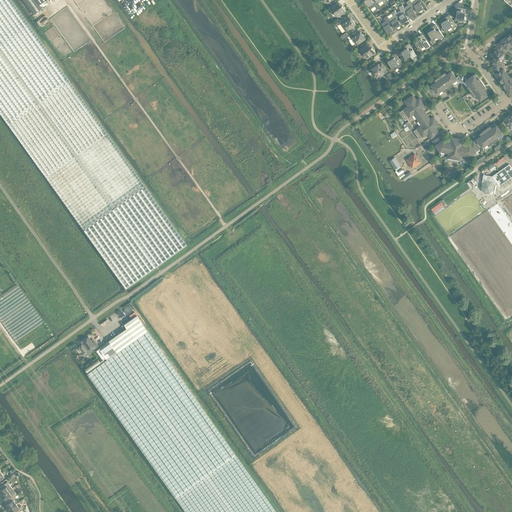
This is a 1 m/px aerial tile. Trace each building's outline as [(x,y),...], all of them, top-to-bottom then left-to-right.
[(83,229),(144,185),(86,104),(69,80),(12,0),(0,0),(0,113),(31,156),(77,221),(83,229)] [(39,4),(44,0),(22,0),(33,15),(42,8),(39,4)] [(378,3),(376,0),(364,0),(371,9),(375,6),(377,9),(381,6),(378,3)] [(412,2),(410,0),(408,0),(406,2),(408,5),(404,7),(410,16),(411,16),(412,17),(415,15),(414,14),(418,11),(412,2)] [(412,2),(418,11),(419,10),(420,11),(422,9),(422,8),(426,5),(421,0),(414,0),(412,2)] [(338,16),(346,10),(342,5),(341,6),(338,1),(331,6),(329,8),(330,10),(331,11),(333,11),(334,11),(335,12),(334,13),(334,14),(335,16),(336,16),(337,15),(338,16)] [(397,13),(403,22),(404,21),(405,22),(407,20),(407,19),(410,16),(404,7),(402,4),(399,7),(401,10),(397,13)] [(465,13),(468,14),(469,8),(461,7),(455,6),(454,12),(457,12),(456,18),(462,19),(462,20),(463,21),(464,21),(465,21),(465,20),(465,19),(465,18),(464,18),(465,13)] [(397,13),(395,10),(391,12),(393,15),(389,18),(395,27),(396,26),(397,27),(400,25),(399,24),(403,22),(397,13)] [(451,26),(453,29),(457,26),(449,14),(444,18),(446,20),(441,23),(445,29),(444,30),(445,31),(446,32),(447,31),(448,30),(447,29),(451,26)] [(355,24),(351,17),(350,18),(348,15),(339,22),(343,27),(345,30),(346,30),(347,30),(355,24)] [(391,30),(395,27),(389,18),(387,15),(383,18),(386,21),(381,24),(388,32),(389,32),(389,33),(392,31),(391,30)] [(437,36),(439,38),(444,35),(435,24),(431,27),(433,29),(428,33),(432,38),(431,38),(431,39),(431,40),(431,41),(432,41),(433,41),(434,41),(434,40),(434,39),(437,36)] [(357,43),(365,38),(361,31),(360,32),(358,29),(349,35),(351,38),(353,37),(355,40),(354,40),(354,41),(355,43),(356,43),(357,43)] [(424,45),(426,48),(430,45),(422,33),(417,37),(419,39),(414,42),(418,48),(417,49),(418,50),(419,51),(420,51),(420,50),(421,49),(421,48),(420,48),(424,45)] [(511,45),(506,36),(501,40),(501,41),(496,44),(507,51),(508,49),(507,48),(511,45)] [(375,52),(375,51),(376,50),(374,48),(373,49),(372,47),(371,47),(368,43),(359,49),(361,52),(363,51),(364,52),(365,54),(364,54),(364,56),(365,57),(366,57),(367,57),(375,52)] [(411,55),(412,57),(417,54),(409,43),(404,46),(406,48),(401,52),(405,57),(404,57),(404,58),(404,59),(405,60),(406,60),(407,60),(407,59),(407,58),(411,55)] [(507,51),(496,44),(495,50),(494,50),(493,56),(503,58),(504,53),(506,53),(507,51)] [(397,65),(399,67),(403,64),(395,53),(391,56),(392,58),(387,61),(391,67),(390,68),(391,69),(392,70),(393,70),(393,69),(394,68),(393,67),(397,65)] [(503,58),(493,56),(492,62),(493,62),(492,68),(505,65),(504,63),(502,63),(503,58)] [(384,71),(385,73),(388,71),(382,62),(379,64),(378,63),(372,68),(377,76),(378,75),(379,76),(380,76),(381,75),(382,74),(381,73),(384,71)] [(499,79),(507,73),(504,69),(505,68),(505,65),(492,68),(496,73),(495,74),(499,79)] [(456,77),(451,70),(450,71),(450,70),(445,73),(444,75),(443,73),(440,75),(448,87),(453,84),(453,83),(456,80),(457,81),(461,82),(461,78),(460,78),(458,76),(458,77),(458,76),(460,79),(458,80),(456,78),(457,77),(456,77)] [(507,73),(499,79),(499,80),(500,82),(501,82),(502,84),(510,78),(507,73)] [(478,79),(479,78),(475,74),(474,75),(474,74),(467,79),(465,77),(463,79),(461,78),(461,82),(465,82),(468,85),(467,86),(471,91),(483,83),(481,80),(479,81),(478,79)] [(443,90),(443,91),(448,87),(440,75),(437,78),(438,79),(436,80),(431,83),(432,84),(431,85),(437,92),(438,92),(438,93),(443,90)] [(505,87),(506,88),(511,83),(511,76),(510,78),(502,84),(503,85),(503,86),(505,87)] [(485,88),(484,87),(485,86),(483,83),(471,91),(475,96),(478,100),(480,99),(480,100),(488,94),(487,93),(488,92),(485,88)] [(411,88),(398,97),(402,103),(405,101),(408,106),(403,109),(399,112),(405,120),(409,117),(414,114),(418,119),(422,125),(417,128),(413,131),(419,139),(423,136),(428,133),(431,138),(439,132),(436,127),(438,125),(433,117),(431,115),(432,115),(426,107),(426,108),(425,106),(419,98),(416,100),(413,95),(415,94),(411,88)] [(502,132),(497,124),(496,125),(495,124),(490,127),(491,127),(489,129),(488,127),(485,129),(493,141),(498,138),(498,137),(502,134),(501,133),(502,132)] [(488,144),(488,145),(493,141),(485,129),(482,132),(483,133),(481,134),(477,137),(477,138),(477,139),(482,146),(483,146),(484,147),(488,144)] [(450,142),(445,141),(441,135),(433,141),(440,150),(449,152),(448,157),(460,159),(461,154),(470,155),(479,148),(474,140),(468,145),(463,144),(463,139),(451,137),(450,142)] [(416,165),(420,161),(415,154),(407,159),(412,167),(414,166),(416,165)] [(389,161),(394,168),(396,171),(397,170),(401,167),(398,162),(395,157),(389,161)] [(499,185),(500,185),(511,176),(511,168),(509,164),(493,175),(493,176),(484,175),(481,188),(482,188),(484,191),(484,192),(490,193),(490,192),(493,190),(494,190),(495,184),(497,182),(499,185)] [(412,175),(410,171),(402,177),(404,180),(412,175)] [(144,185),(83,229),(125,288),(186,244),(144,185)] [(0,319),(15,341),(43,321),(17,284),(0,296),(0,319)] [(106,358),(106,359),(148,332),(146,329),(137,315),(124,324),(127,328),(99,348),(106,358)] [(276,511),(235,454),(148,332),(106,359),(87,373),(175,497),(185,511),(276,511)] [(82,343),(78,346),(79,348),(78,348),(81,352),(82,351),(83,353),(84,355),(85,356),(92,351),(92,350),(96,348),(98,346),(95,341),(92,343),(88,336),(82,341),(81,342),(82,343)] [(0,494),(0,496),(12,488),(7,481),(0,486),(0,492),(1,494),(0,494)] [(5,499),(7,500),(7,501),(14,496),(16,494),(12,488),(0,496),(1,498),(3,496),(5,499)] [(5,509),(6,510),(16,504),(13,500),(15,498),(14,496),(7,501),(7,500),(4,502),(6,504),(5,505),(7,508),(5,509)]
